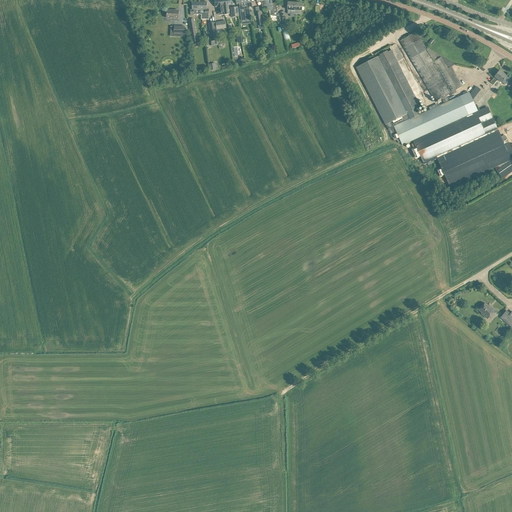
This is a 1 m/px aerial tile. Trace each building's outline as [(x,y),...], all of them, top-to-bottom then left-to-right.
[(224,14),(223,6),(222,0),(214,0),(215,7),(219,6),(219,12),(224,12),(224,14)] [(230,0),(222,0),(223,3),(223,6),(224,12),(224,14),(225,14),(230,14),(229,12),(228,5),(231,5),(230,0)] [(241,20),(246,20),(245,9),(244,3),(243,0),(235,0),(236,4),(239,4),(241,20)] [(245,9),(246,20),(251,19),(249,7),(248,7),(248,6),(252,5),(251,0),(243,0),(244,3),(245,9)] [(262,11),(266,11),(265,1),(264,1),(264,0),(256,0),(257,2),(261,1),(262,11)] [(200,14),(199,2),(192,2),(192,10),(190,10),(190,14),(200,14)] [(199,2),(200,14),(201,14),(202,19),(209,19),(209,14),(209,9),(207,9),(207,2),(199,2)] [(167,18),(178,18),(179,11),(167,10),(167,18)] [(192,42),(198,41),(194,19),(189,20),(192,35),(191,35),(192,42)] [(225,21),(215,22),(217,30),(226,28),(225,21)] [(215,22),(209,23),(210,29),(209,29),(211,41),(212,46),(218,45),(218,44),(217,40),(215,22)] [(174,26),(174,34),(178,34),(178,37),(184,37),(184,34),(185,26),(174,26)] [(400,41),(437,102),(449,94),(450,96),(456,92),(456,91),(463,86),(452,67),(455,65),(455,64),(456,65),(441,56),(428,48),(426,49),(416,32),(400,41)] [(386,125),(388,129),(389,129),(419,115),(415,109),(420,106),(391,50),(388,52),(387,51),(379,55),(380,56),(357,68),(386,125)] [(507,76),(500,70),(490,82),(493,84),(497,80),(498,79),(502,82),(507,76)] [(465,101),(474,108),(485,93),(477,86),(465,101)] [(419,115),(394,127),(397,134),(394,135),(395,139),(399,137),(399,139),(396,140),(398,143),(400,141),(402,145),(469,115),(462,100),(461,96),(449,102),(444,104),(437,107),(436,105),(430,107),(431,109),(419,115)] [(415,143),(412,145),(413,147),(416,146),(424,164),(427,163),(428,165),(434,163),(432,160),(437,158),(451,187),(511,159),(511,149),(507,139),(506,140),(503,141),(488,108),(414,141),(415,143)] [(511,166),(509,162),(497,171),(502,179),(511,171),(511,166)] [(485,303),(479,310),(482,313),(481,314),(484,316),(485,316),(488,318),(491,315),(493,316),(497,312),(491,308),(485,303)] [(500,317),(511,327),(511,326),(511,311),(510,314),(506,311),(500,317)]
